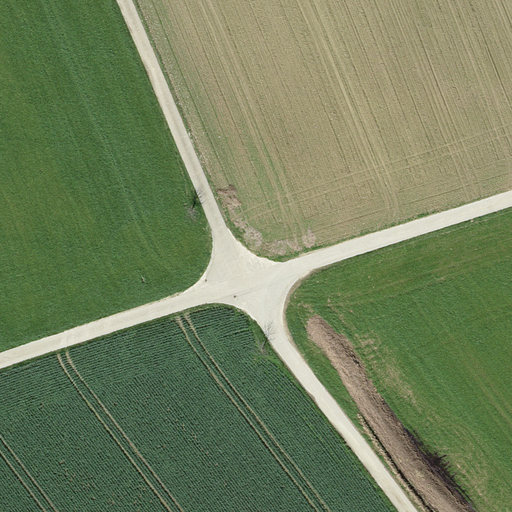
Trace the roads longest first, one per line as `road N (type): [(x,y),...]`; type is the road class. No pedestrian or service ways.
road 1 (track): [(403,511),(276,342),(132,0)]
road 2 (track): [(0,364),(511,201)]
